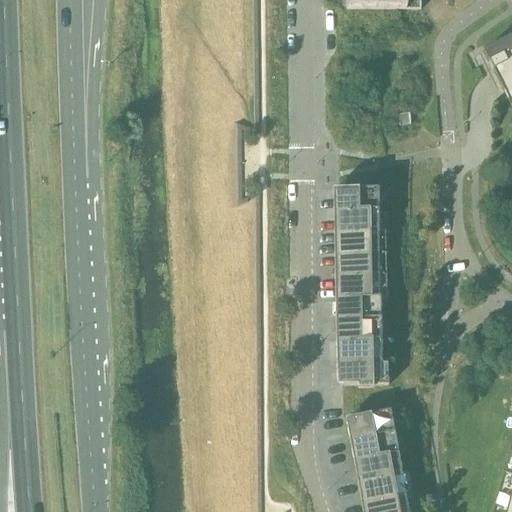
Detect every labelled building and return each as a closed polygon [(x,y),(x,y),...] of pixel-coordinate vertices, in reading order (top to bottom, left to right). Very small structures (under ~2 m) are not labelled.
[(345,0),(346,10),(420,11),(420,0),(345,0)] [(511,110),(511,38),(483,53),(489,64),(488,64),(498,83),(501,91),(502,90),(511,110)] [(399,127),(411,126),(409,114),(397,115),(399,127)] [(338,191),(332,191),(333,213),(338,213),(378,213),(378,190),(338,191)] [(338,213),(333,213),(333,235),(339,235),(379,234),(379,233),(378,213),(338,213)] [(339,235),(333,235),(333,257),(339,256),(385,256),(385,233),(379,233),(379,234),(339,235)] [(339,256),(333,257),(334,278),(340,278),(386,277),(385,256),(339,256)] [(340,278),(334,278),(334,300),(340,300),(380,299),(380,300),(386,300),(386,299),(386,277),(340,278)] [(340,300),(334,300),(335,321),(340,321),(381,320),(380,300),(380,299),(340,300)] [(340,321),(335,321),(335,343),(341,343),(381,342),(381,320),(340,321)] [(341,343),(335,343),(336,364),(341,364),(381,364),(381,362),(381,342),(341,343)] [(341,364),(336,364),(336,387),(342,387),(358,387),(358,390),(372,390),(372,387),(388,386),(387,363),(387,362),(381,362),(381,364),(341,364)] [(350,419),(344,420),(349,442),(354,441),(394,434),(390,412),(350,419)] [(354,441),(349,442),(352,464),(358,463),(398,455),(394,434),(354,441)] [(511,511),(511,441),(492,511),(511,511)] [(358,463),(352,464),(356,485),(362,484),(401,476),(401,475),(398,455),(358,463)] [(362,484),(356,485),(360,506),(366,505),(405,498),(406,499),(412,498),(407,474),(401,475),(401,476),(362,484)] [(366,505),(360,506),(361,511),(408,511),(406,499),(405,498),(366,505)]
